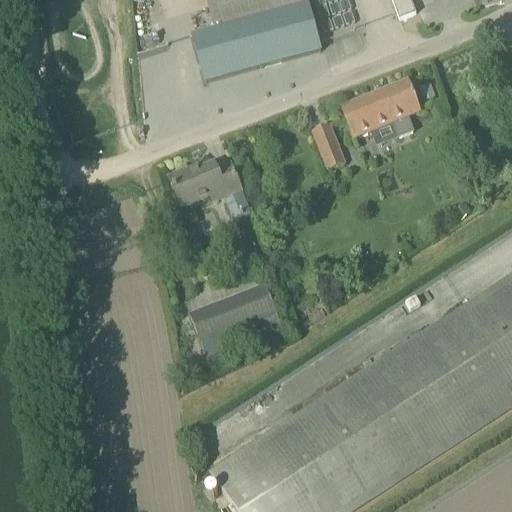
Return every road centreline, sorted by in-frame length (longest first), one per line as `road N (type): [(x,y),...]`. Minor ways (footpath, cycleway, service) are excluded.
road 1 (unclassified): [(35,192),(504,0)]
road 2 (track): [(73,511),(35,192)]
road 3 (unclassified): [(35,192),(13,0)]
